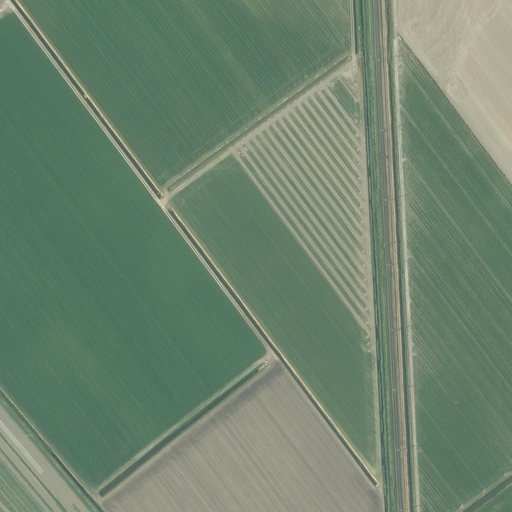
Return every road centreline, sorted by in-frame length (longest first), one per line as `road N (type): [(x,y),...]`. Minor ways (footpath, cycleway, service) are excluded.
road 1 (track): [(109,511),(102,502),(277,361),(7,0)]
road 2 (track): [(394,0),(395,31),(405,46),(428,511)]
road 3 (track): [(349,0),(381,511)]
road 4 (track): [(406,511),(382,0)]
